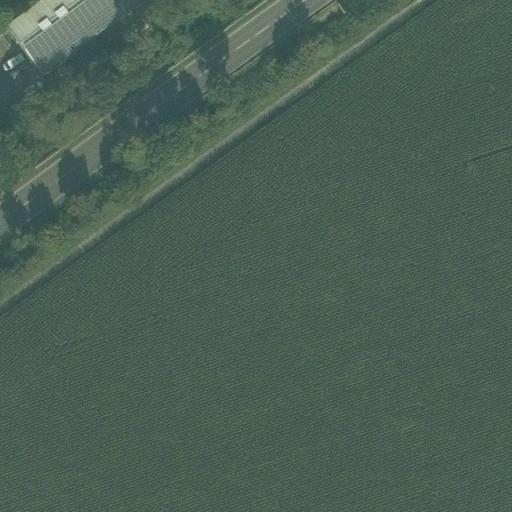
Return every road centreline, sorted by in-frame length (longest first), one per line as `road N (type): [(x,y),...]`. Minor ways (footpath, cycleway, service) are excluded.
road 1 (track): [(423,0),(0,309)]
road 2 (primary): [(0,226),(311,0)]
